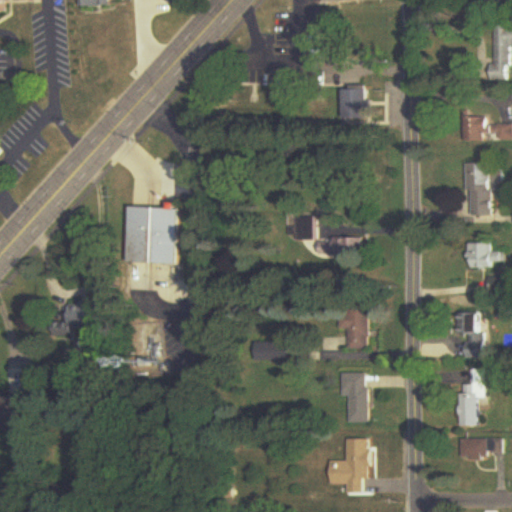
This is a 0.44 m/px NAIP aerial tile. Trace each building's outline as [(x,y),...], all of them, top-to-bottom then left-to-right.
[(0,0),(0,14),(12,14),(11,0),(0,0)] [(91,0),(92,8),(131,7),(131,0),(91,0)] [(511,25),(499,26),(499,79),(511,78),(511,25)] [(347,91),(347,122),(373,122),(373,91),(347,91)] [(496,119),(470,119),(470,142),(511,141),(511,125),(496,126),(496,119)] [(473,165),(473,217),(497,217),(497,191),(507,191),(507,171),(499,171),(499,164),(473,165)] [(186,210),(136,208),(135,265),(184,267),(186,210)] [(319,241),(319,217),(300,217),(300,241),(319,241)] [(368,239),(325,240),(325,257),(369,256),(368,239)] [(498,252),(498,245),(474,245),(474,269),(507,269),(507,252),(498,252)] [(511,293),(511,278),(495,278),(495,294),(511,293)] [(58,339),(81,339),(81,330),(104,330),(104,305),(74,305),(75,323),(58,323),(58,339)] [(352,332),(353,350),(374,350),(374,307),(344,308),(345,332),(352,332)] [(465,315),(465,339),(473,339),(473,359),(490,359),(490,315),(465,315)] [(293,343),(259,343),(259,362),(293,362),(293,343)] [(485,400),(493,400),(493,371),(478,371),(478,386),(470,386),(470,395),(465,395),(465,427),(485,427),(485,400)] [(375,424),(375,375),(348,375),(348,398),(355,398),(355,424),(375,424)] [(0,433),(29,432),(27,398),(0,399),(0,433)] [(376,482),(376,441),(353,441),(353,463),(336,463),(336,486),(353,485),(353,495),(369,495),(369,482),(376,482)] [(467,441),(467,461),(495,461),(495,441),(467,441)]
